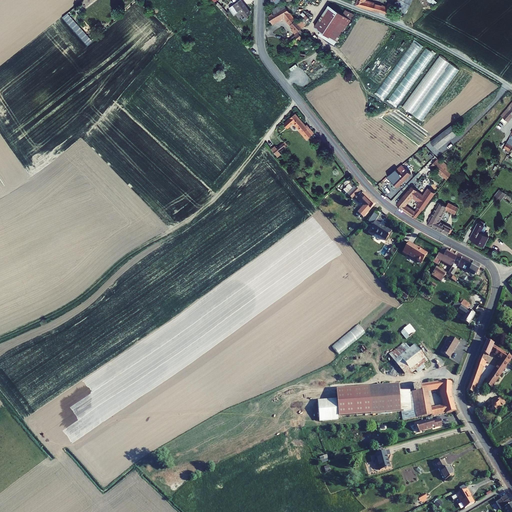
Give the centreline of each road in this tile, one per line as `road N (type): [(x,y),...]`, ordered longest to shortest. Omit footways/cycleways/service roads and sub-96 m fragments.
road 1 (track): [(0,338),(72,304),(207,205),(297,99)]
road 2 (tertiary): [(261,0),(266,60),(359,177),(390,208),(486,262),(495,277)]
road 3 (tertiary): [(495,277),(460,396),(511,489)]
road 4 (residential): [(335,0),(413,30),(511,87)]
